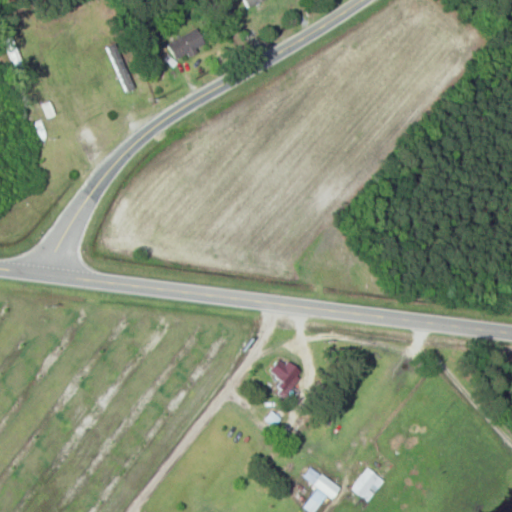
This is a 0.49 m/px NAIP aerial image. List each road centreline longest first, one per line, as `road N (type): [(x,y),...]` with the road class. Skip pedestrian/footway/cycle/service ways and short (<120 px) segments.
road 1 (secondary): [(511,333),(0,266)]
road 2 (residential): [(48,272),(92,191),(142,135),(359,0)]
road 3 (residential): [(421,322),(421,347),(511,446)]
